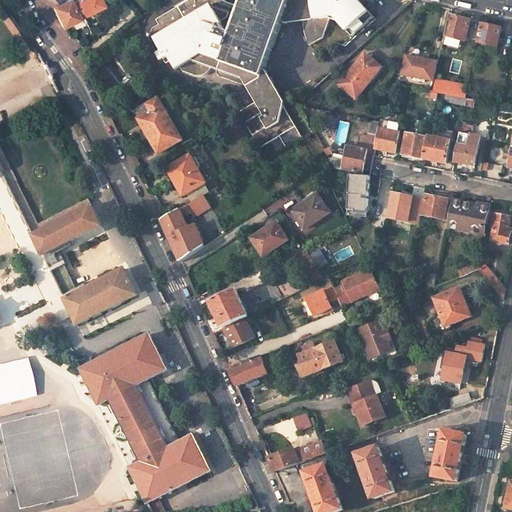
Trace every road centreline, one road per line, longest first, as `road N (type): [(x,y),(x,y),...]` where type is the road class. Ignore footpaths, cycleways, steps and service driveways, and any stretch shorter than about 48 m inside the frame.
road 1 (unclassified): [(20,0),(79,83),(185,301)]
road 2 (residential): [(185,301),(99,344),(80,343),(0,190)]
road 3 (unclassified): [(185,301),(278,511)]
road 4 (unclassified): [(387,167),(511,193)]
